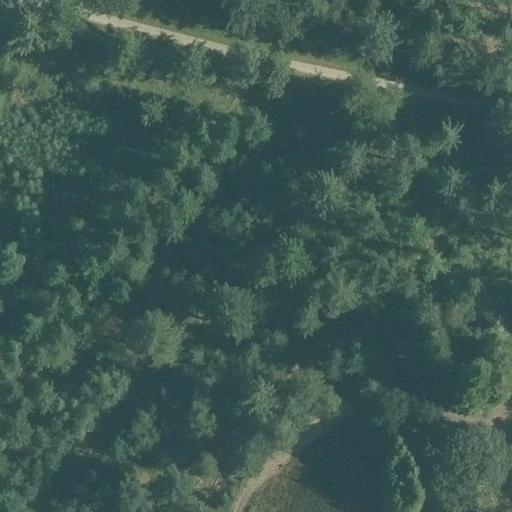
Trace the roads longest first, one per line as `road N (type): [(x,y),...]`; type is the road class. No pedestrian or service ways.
road 1 (track): [(47,511),(392,76)]
road 2 (unknown): [(511,425),(356,408),(304,431),(251,477),(228,511)]
